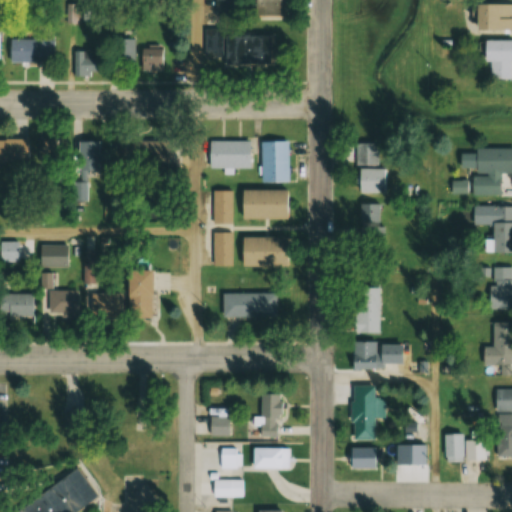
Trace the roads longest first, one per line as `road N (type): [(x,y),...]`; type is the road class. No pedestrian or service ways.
road 1 (residential): [(322,511),(320,0)]
road 2 (residential): [(0,359),(323,360)]
road 3 (residential): [(320,105),(0,104)]
road 4 (residential): [(511,495),(323,497)]
road 5 (residential): [(186,511),(186,359)]
